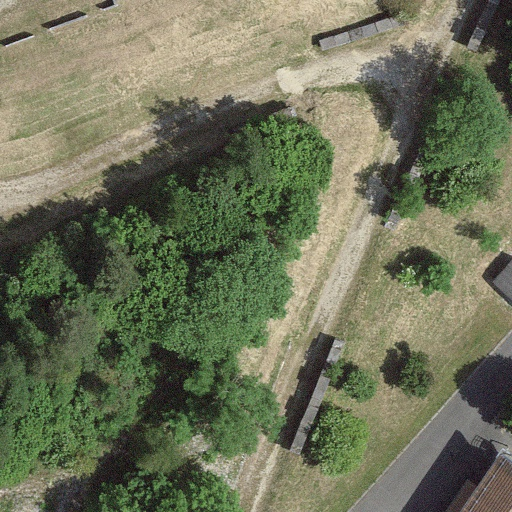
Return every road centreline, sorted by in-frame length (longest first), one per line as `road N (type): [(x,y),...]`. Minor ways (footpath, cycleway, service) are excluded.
road 1 (track): [(471,0),(251,511)]
road 2 (track): [(454,38),(65,175),(0,190)]
road 3 (residential): [(511,367),(379,511)]
